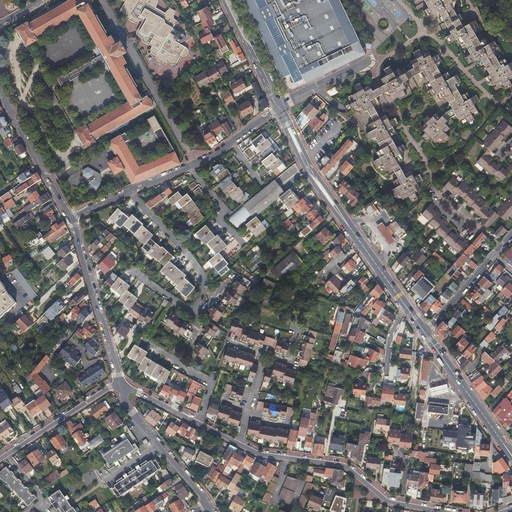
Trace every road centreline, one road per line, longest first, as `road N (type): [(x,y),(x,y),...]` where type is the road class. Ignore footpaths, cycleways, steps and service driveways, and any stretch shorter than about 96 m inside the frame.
road 1 (primary): [(279,105),(309,173),(424,333)]
road 2 (residential): [(72,217),(205,160),(279,105)]
road 3 (residential): [(448,511),(389,501),(342,462),(260,452),(240,441)]
road 4 (residential): [(120,386),(72,217)]
road 5 (primary): [(424,333),(511,457)]
road 6 (residential): [(72,217),(0,91)]
road 7 (residential): [(6,455),(120,386)]
road 8 (residential): [(140,338),(211,385),(198,420)]
